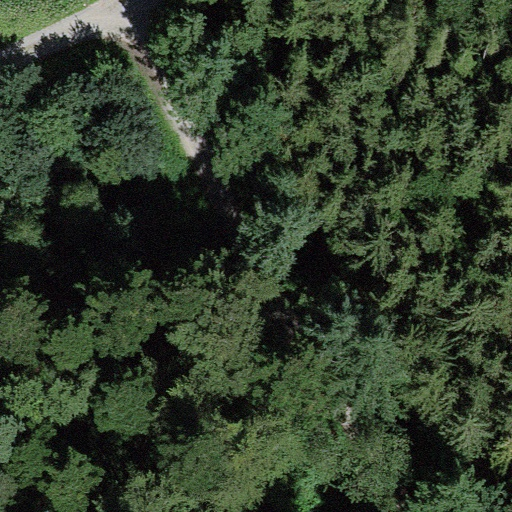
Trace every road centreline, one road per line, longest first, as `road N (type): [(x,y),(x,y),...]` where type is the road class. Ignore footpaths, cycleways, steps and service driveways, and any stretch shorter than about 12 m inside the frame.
road 1 (track): [(409,511),(190,164),(149,68),(131,0)]
road 2 (track): [(0,67),(117,0)]
